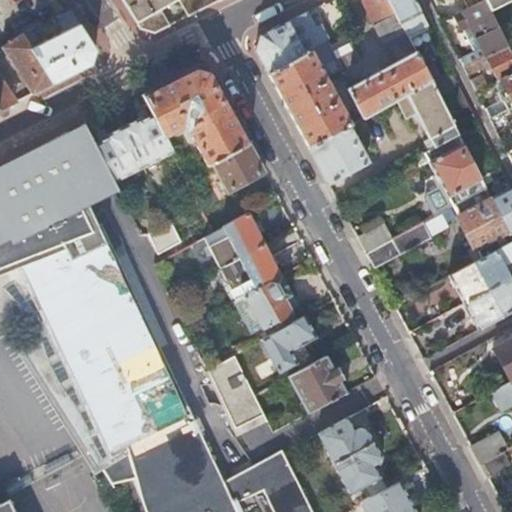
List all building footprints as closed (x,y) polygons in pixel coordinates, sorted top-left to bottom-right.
[(121,0),(139,28),(154,32),(168,25),(159,7),(171,0),(179,0),(188,15),(217,0),(121,0)] [(168,25),(188,15),(179,0),(171,0),(159,7),(168,25)] [(394,14),(386,0),(362,0),(363,1),(362,2),(374,24),(373,25),(382,43),(384,43),(394,63),(345,89),(361,118),(393,101),(429,82),(405,35),(405,34),(394,14)] [(426,25),(413,0),(386,0),(394,14),(405,34),(405,35),(410,33),(426,25)] [(495,24),(489,13),(482,0),(468,7),(451,16),(459,30),(468,25),(473,35),(474,35),(495,24)] [(511,1),(511,0),(482,0),(489,13),(511,1)] [(21,34),(52,83),(90,64),(94,49),(69,10),(56,17),(63,30),(40,43),(34,35),(42,31),(39,26),(22,34),(21,34)] [(308,146),(345,126),(348,125),(323,77),(337,69),(323,43),(327,40),(319,24),(314,26),(306,11),(258,35),(255,49),(286,105),(308,146)] [(506,47),(495,24),(474,35),(481,47),(475,50),(458,59),(463,69),(506,47)] [(429,30),(426,25),(410,33),(412,38),(429,30)] [(31,94),(52,83),(21,34),(1,47),(31,94)] [(474,35),(473,35),(468,38),(475,50),(481,47),(474,35)] [(498,80),(511,72),(511,57),(506,47),(463,69),(467,76),(488,66),(496,81),(498,80)] [(195,66),(143,93),(153,114),(164,135),(183,125),(185,119),(190,120),(187,129),(200,152),(179,164),(185,177),(211,163),(249,142),(228,104),(210,71),(195,66)] [(511,107),(511,72),(498,80),(502,87),(497,93),(500,100),(483,109),(489,119),(510,108),(511,107)] [(475,92),(482,88),(476,78),(470,82),(475,92)] [(0,109),(13,102),(0,81),(0,109)] [(431,148),(456,135),(429,82),(393,101),(402,119),(408,116),(413,114),(417,120),(431,148)] [(164,135),(153,114),(141,119),(140,117),(123,126),(143,166),(172,151),(164,135)] [(411,123),(417,120),(413,114),(408,116),(411,123)] [(95,144),(84,122),(81,124),(114,190),(117,189),(114,181),(95,144)] [(511,124),(495,133),(501,143),(508,139),(511,137),(511,124)] [(143,166),(123,126),(106,134),(107,137),(95,144),(114,181),(143,166)] [(308,146),(328,183),(364,162),(345,126),(308,146)] [(311,511),(280,449),(221,480),(100,221),(96,223),(60,237),(52,220),(55,220),(58,219),(60,218),(63,217),(65,216),(67,215),(70,213),(72,212),(74,210),(76,209),(78,207),(80,205),(82,203),(83,201),(85,199),(87,191),(87,184),(87,178),(86,171),(82,164),(65,130),(12,160),(5,165),(2,168),(0,169),(0,273),(9,270),(32,305),(51,293),(57,302),(40,311),(44,319),(60,353),(81,343),(85,351),(70,357),(88,401),(105,394),(110,404),(91,410),(101,440),(120,433),(123,442),(112,447),(114,453),(97,464),(100,469),(108,482),(133,476),(135,483),(138,496),(142,509),(143,511),(311,511)] [(483,188),(456,135),(431,148),(422,153),(439,185),(425,192),(423,199),(432,216),(439,212),(451,205),(454,204),(483,188)] [(508,139),(501,143),(503,148),(511,144),(508,139)] [(257,157),(249,142),(211,163),(227,192),(264,171),(257,157)] [(511,242),(507,234),(488,198),(483,188),(454,204),(451,205),(456,215),(453,217),(471,250),(473,249),(479,260),(511,242)] [(507,234),(511,231),(511,194),(509,188),(488,198),(507,234)] [(96,223),(85,199),(83,201),(82,203),(80,205),(78,207),(76,209),(74,210),(72,212),(70,213),(67,215),(65,216),(63,217),(60,218),(58,219),(55,220),(52,220),(60,237),(96,223)] [(226,201),(204,213),(208,222),(209,224),(232,212),(226,201)] [(420,222),(425,232),(443,222),(439,212),(432,216),(420,222)] [(264,244),(248,213),(222,226),(203,237),(220,268),(264,244)] [(158,253),(181,240),(171,220),(147,232),(158,253)] [(365,252),(374,268),(428,238),(425,232),(420,222),(391,238),(365,252)] [(357,237),(365,252),(391,238),(382,223),(357,237)] [(447,277),(462,304),(508,280),(501,267),(511,260),(511,242),(479,260),(447,277)] [(281,275),(264,244),(220,268),(236,299),(281,275)] [(9,270),(0,273),(0,325),(93,473),(100,469),(97,464),(114,453),(112,447),(123,442),(120,433),(101,440),(91,410),(110,404),(105,394),(88,401),(70,357),(85,351),(81,343),(60,353),(44,319),(40,311),(57,302),(51,293),(32,305),(9,270)] [(281,275),(236,299),(235,300),(251,332),(263,326),(267,335),(276,331),(290,323),(296,319),(284,297),(292,293),(281,275)] [(462,304),(476,331),(511,311),(511,288),(508,280),(462,304)] [(454,308),(433,319),(439,330),(460,319),(454,308)] [(296,319),(290,323),(276,331),(267,335),(260,339),(277,371),(295,361),(289,350),(302,343),(315,336),(304,315),(296,319)] [(511,380),(511,337),(490,349),(508,382),(511,380)] [(308,355),(302,343),(289,350),(295,361),(308,355)] [(251,421),(263,416),(252,395),(232,355),(206,369),(213,384),(215,384),(217,385),(219,385),(221,386),(224,387),(226,388),(228,389),(230,390),(231,391),(233,392),(235,394),(237,395),(238,397),(240,398),(241,400),(242,402),(244,404),(245,406),(246,408),(246,410),(247,412),(248,414),(248,415),(251,421)] [(335,397),(345,391),(325,355),(288,375),(307,412),(329,400),(329,401),(336,397),(335,397)] [(511,380),(508,382),(489,392),(499,410),(511,403),(511,380)] [(236,434),(253,426),(265,420),(263,416),(251,421),(248,415),(248,414),(247,412),(246,410),(246,408),(245,406),(244,404),(242,402),(241,400),(240,398),(238,397),(237,395),(235,394),(233,392),(231,391),(230,390),(228,389),(226,388),(224,387),(221,386),(219,385),(217,385),(215,384),(213,384),(236,434)] [(347,416),(317,433),(333,463),(373,441),(365,426),(360,424),(353,428),(347,416)] [(502,451),(506,449),(497,431),(470,446),(479,464),(502,451)] [(373,441),(333,463),(349,493),(366,484),(372,496),(378,492),(386,488),(374,466),(381,462),(382,456),(373,441)] [(510,466),(502,451),(479,464),(487,478),(510,466)] [(378,492),(372,496),(360,502),(365,511),(416,511),(399,481),(386,488),(378,492)] [(13,511),(6,496),(0,499),(0,511),(13,511)]
